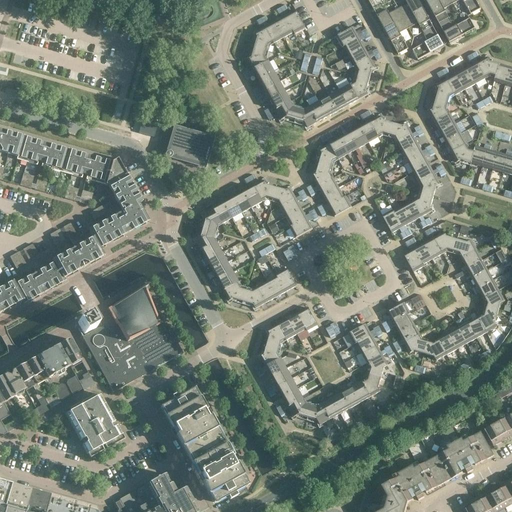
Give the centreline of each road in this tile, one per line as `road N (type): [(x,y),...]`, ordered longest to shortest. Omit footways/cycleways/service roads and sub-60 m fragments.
road 1 (residential): [(230,35),(226,52),(264,133),(260,157),(170,215)]
road 2 (tertiary): [(0,108),(131,147),(169,212)]
road 3 (residential): [(323,289),(308,259),(364,226),(384,251),(394,284)]
road 4 (tertiary): [(224,339),(173,246),(170,215)]
road 5 (tertiary): [(139,392),(205,511)]
